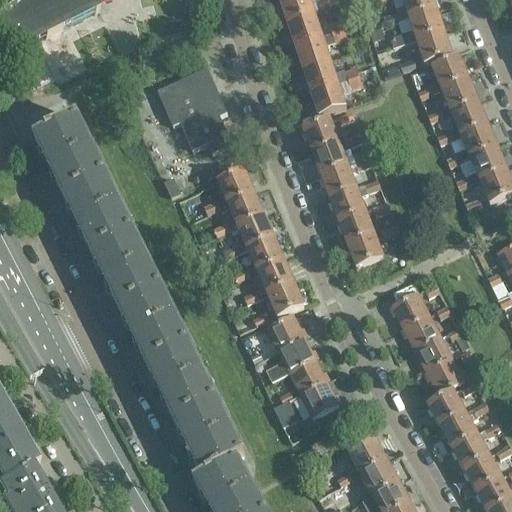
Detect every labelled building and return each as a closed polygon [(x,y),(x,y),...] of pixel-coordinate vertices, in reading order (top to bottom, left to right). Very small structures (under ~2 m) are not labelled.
[(14,0),(18,7),(0,20),(0,43),(8,60),(99,15),(91,0),(14,0)] [(289,0),(280,3),(288,27),(315,18),(310,3),(320,0),(319,0),(289,0)] [(409,22),(437,13),(432,0),(401,0),(405,10),(398,13),(399,17),(385,21),(388,30),(401,25),(409,22)] [(409,49),(417,46),(417,45),(444,36),(437,13),(409,22),(414,36),(406,38),(406,40),(409,49)] [(288,27),(296,50),(323,41),(315,18),(288,27)] [(332,38),(344,34),(340,25),(329,28),(332,38)] [(296,50),(304,74),(331,65),(326,51),(347,44),(344,34),(332,38),(323,41),(296,50)] [(417,45),(417,46),(425,69),(452,60),(444,36),(417,45)] [(396,53),(409,49),(406,40),(393,45),(396,53)] [(442,95),(469,84),(459,61),(432,72),(439,88),(431,91),(435,99),(442,96),(442,95)] [(61,74),(66,83),(84,74),(80,64),(61,74)] [(401,68),(382,75),(385,82),(403,76),(404,76),(417,72),(414,64),(401,68)] [(304,74),(312,98),(339,89),(339,88),(348,85),(345,76),(336,79),(331,65),(304,74)] [(345,76),(348,85),(359,81),(356,72),(345,76)] [(228,117),(223,108),(211,79),(208,74),(203,76),(202,76),(158,95),(173,131),(181,127),(193,155),(208,148),(212,158),(233,149),(220,121),(228,117)] [(412,80),(416,92),(423,89),(419,78),(412,80)] [(359,81),(348,85),(351,95),(363,91),(359,81)] [(452,118),(478,107),(469,84),(442,95),(442,96),(452,118)] [(339,89),(312,98),(320,122),(347,113),(339,89)] [(435,99),(431,91),(418,97),(422,105),(435,99)] [(461,141),(488,129),(478,107),(452,118),(461,141)] [(428,120),(431,127),(444,122),(441,114),(428,120)] [(303,134),(312,158),(339,147),(333,132),(355,124),(352,116),(338,121),(339,121),(331,125),(330,124),(303,134)] [(106,178),(78,121),(34,143),(42,159),(47,157),(51,165),(47,167),(51,176),(56,174),(60,182),(55,185),(62,200),(106,178)] [(471,163),(497,152),(488,129),(461,141),(467,154),(459,157),(459,159),(460,159),(463,167),(471,164),(471,163)] [(438,141),(441,150),(454,145),(451,137),(438,141)] [(347,144),(350,152),(363,147),(360,139),(347,144)] [(312,158),(321,181),(348,170),(339,147),(312,158)] [(473,190),(481,186),(480,186),(507,175),(497,152),(471,163),(471,164),(477,178),(470,182),(473,190)] [(450,172),(463,167),(460,159),(459,159),(447,165),(450,172)] [(372,170),(369,162),(356,167),(359,175),(372,170)] [(321,181),(330,204),(357,193),(351,178),(359,175),(356,167),(348,170),(321,181)] [(218,187),(228,210),(255,198),(244,175),(218,187)] [(487,201),(479,204),(482,212),(490,209),(511,199),(511,186),(507,175),(480,186),(481,186),(487,201)] [(134,234),(106,178),(62,200),(70,215),(75,213),(79,221),(75,223),(79,233),(83,230),(87,239),(83,241),(90,256),(134,234)] [(460,195),(473,190),(470,182),(457,187),(460,195)] [(181,197),(174,183),(165,187),(172,202),(181,197)] [(381,193),(378,185),(365,190),(368,198),(381,193)] [(330,204),(339,227),(366,217),(360,201),(368,198),(365,190),(357,193),(330,204)] [(228,210),(238,232),(264,221),(255,198),(228,210)] [(482,212),(479,204),(466,209),(469,217),(482,212)] [(473,217),(477,227),(506,215),(502,205),(473,217)] [(194,216),(197,224),(208,219),(208,220),(221,214),(217,206),(204,211),(204,212),(194,216)] [(374,213),(377,221),(390,215),(387,207),(374,213)] [(339,227),(348,250),(375,240),(366,217),(339,227)] [(238,232),(248,255),(274,243),(264,221),(238,232)] [(214,234),(217,242),(230,237),(227,229),(214,234)] [(396,231),(382,236),(383,236),(385,244),(399,239),(396,231)] [(161,291),(134,234),(90,256),(98,272),(102,269),(107,278),(103,279),(107,289),(111,287),(115,295),(110,297),(118,313),(161,291)] [(375,240),(348,250),(357,273),(384,263),(379,251),(387,247),(385,244),(383,236),(375,240)] [(248,255),(258,277),(284,266),(274,243),(248,255)] [(224,256),(228,264),(241,258),(237,251),(224,256)] [(511,252),(498,259),(509,282),(511,280),(511,252)] [(258,277),(268,300),(294,288),(284,266),(258,277)] [(234,279),(238,287),(251,281),(247,273),(234,279)] [(488,283),(492,291),(502,286),(499,278),(488,283)] [(275,314),(267,318),(270,326),(278,322),(278,323),(304,311),(294,288),(268,300),(275,314)] [(425,294),(429,302),(439,297),(435,289),(425,294)] [(189,347),(161,291),(118,313),(125,328),(130,326),(134,334),(130,336),(135,345),(139,343),(143,351),(138,354),(146,369),(189,347)] [(244,301),(248,309),(260,303),(257,296),(244,301)] [(392,311),(404,334),(430,320),(418,298),(392,311)] [(499,305),(503,313),(511,308),(511,306),(509,300),(499,305)] [(437,316),(441,324),(451,319),(447,311),(437,316)] [(270,326),(267,318),(254,324),(257,331),(270,326)] [(404,334),(415,355),(441,342),(430,320),(404,334)] [(268,334),(279,356),(305,343),(293,321),(268,334)] [(448,338),(452,345),(462,340),(458,332),(448,338)] [(415,355),(427,377),(452,364),(441,342),(415,355)] [(279,356),(290,378),(316,365),(305,343),(279,356)] [(217,404),(189,347),(146,369),(153,384),(158,382),(162,390),(158,392),(162,401),(167,399),(171,407),(166,410),(174,426),(217,404)] [(258,358),(262,365),(272,360),(268,352),(258,358)] [(460,359),(464,367),(474,362),(470,354),(460,359)] [(452,364),(427,377),(439,400),(464,386),(452,364)] [(290,378),(302,400),(327,387),(316,365),(290,378)] [(269,380),(273,387),(283,382),(279,374),(269,380)] [(473,385),(461,392),(465,400),(477,393),(473,385)] [(327,387),(302,400),(313,422),(339,409),(327,387)] [(428,410),(440,432),(465,418),(465,417),(458,404),(465,400),(461,392),(453,396),(428,410)] [(280,401),(284,409),(294,404),(290,396),(280,401)] [(245,460),(217,404),(174,426),(181,440),(186,438),(190,446),(186,448),(190,458),(194,456),(198,464),(194,466),(201,482),(206,479),(207,481),(237,464),(237,465),(245,460)] [(472,413),(477,421),(489,414),(485,406),(472,413)] [(440,432),(452,453),(477,439),(470,426),(477,422),(477,421),(472,413),(465,417),(465,418),(440,432)] [(0,417),(0,488),(1,491),(32,474),(32,475),(39,471),(38,470),(37,471),(23,448),(23,442),(18,439),(5,415),(0,417)] [(292,423),(296,431),(306,426),(302,418),(292,423)] [(489,442),(501,435),(497,428),(484,435),(489,442)] [(452,453),(464,475),(489,461),(489,460),(482,448),(490,444),(489,442),(484,435),(477,439),(452,453)] [(361,480),(387,466),(374,444),(367,448),(362,440),(337,454),(339,459),(349,454),(351,457),(349,458),(361,480)] [(496,456),(501,464),(511,457),(511,454),(509,449),(496,456)] [(464,475),(476,496),(501,482),(493,468),(501,464),(496,456),(489,460),(489,461),(464,475)] [(264,511),(237,465),(237,464),(207,481),(206,479),(201,482),(194,487),(203,502),(208,500),(212,508),(208,510),(209,511),(264,511)] [(373,501),(399,487),(387,466),(361,480),(373,501)] [(53,511),(50,507),(50,501),(46,498),(32,475),(32,474),(1,491),(0,492),(0,500),(4,507),(0,509),(1,511),(53,511)] [(338,484),(342,491),(354,485),(350,477),(338,484)] [(476,496),(485,511),(498,511),(511,504),(511,501),(505,489),(511,485),(511,484),(508,478),(501,482),(476,496)] [(379,511),(404,511),(411,509),(399,487),(373,501),(379,511)] [(350,505),(353,511),(355,511),(366,506),(362,498),(350,505)]
